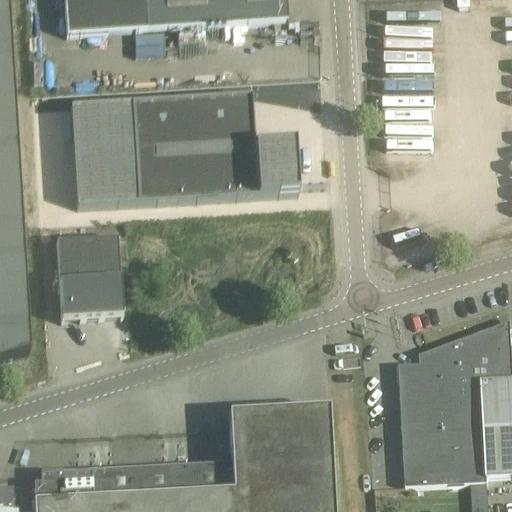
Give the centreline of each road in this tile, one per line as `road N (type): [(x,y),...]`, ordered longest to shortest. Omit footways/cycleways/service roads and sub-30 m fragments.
road 1 (unclassified): [(0,423),(362,312)]
road 2 (residential): [(362,312),(341,0)]
road 3 (unclassified): [(362,312),(511,267)]
